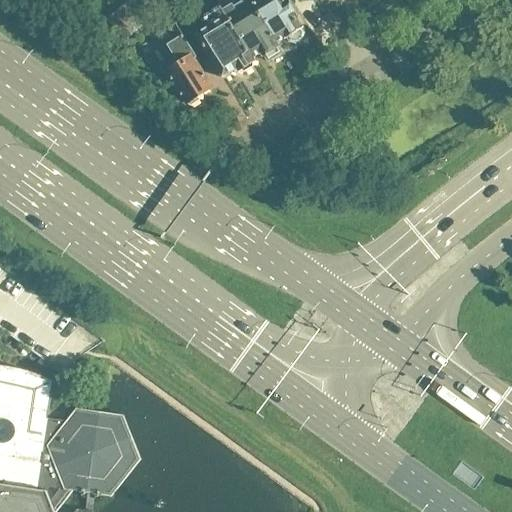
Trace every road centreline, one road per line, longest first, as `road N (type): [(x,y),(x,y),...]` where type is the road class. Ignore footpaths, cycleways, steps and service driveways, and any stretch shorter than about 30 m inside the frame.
road 1 (primary): [(347,311),(0,58)]
road 2 (primary): [(0,167),(321,411)]
road 3 (secondary): [(511,166),(418,238),(347,311)]
road 4 (primary): [(321,411),(458,511)]
road 5 (secondary): [(391,347),(511,236)]
road 6 (primary): [(511,424),(391,347)]
road 7 (residential): [(246,141),(366,66)]
road 8 (residential): [(366,66),(474,0)]
